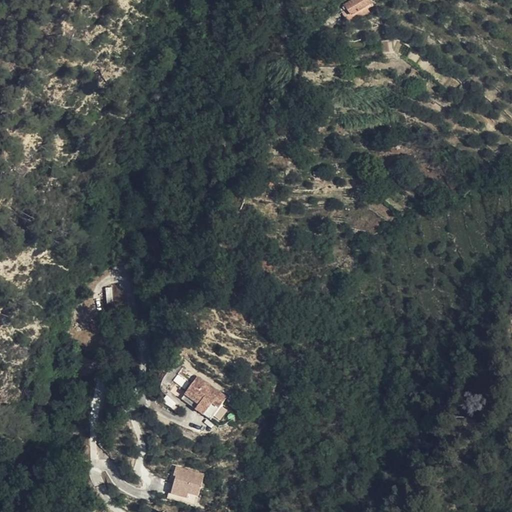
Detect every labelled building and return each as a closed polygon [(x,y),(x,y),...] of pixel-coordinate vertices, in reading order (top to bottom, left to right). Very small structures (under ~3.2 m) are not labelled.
[(351,0),(346,4),(349,8),(347,11),(350,16),(368,3),(372,0),(351,0)] [(368,3),(350,16),(349,18),(352,21),(360,19),(373,10),(368,3)] [(329,27),(322,34),(327,42),(335,35),(329,27)] [(105,287),(106,304),(123,303),(122,286),(105,287)] [(201,365),(198,369),(228,388),(230,384),(201,365)] [(228,388),(198,369),(190,382),(204,391),(203,393),(219,403),(228,388)] [(204,391),(190,382),(186,388),(216,407),(219,403),(203,393),(204,391)] [(207,483),(211,462),(182,457),(180,466),(183,466),(181,484),(196,487),(197,482),(207,483)]
